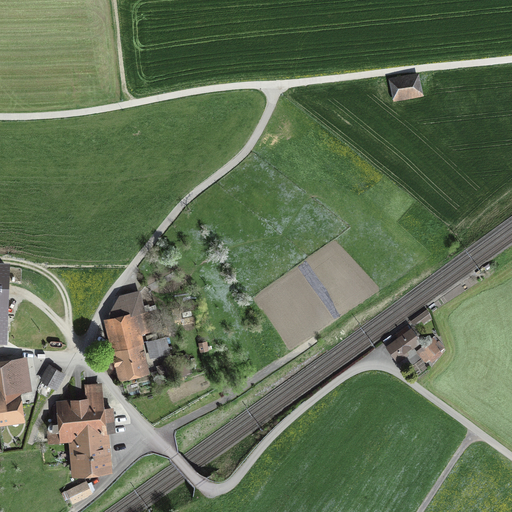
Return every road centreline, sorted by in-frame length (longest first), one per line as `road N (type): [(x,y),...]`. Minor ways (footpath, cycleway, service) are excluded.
road 1 (track): [(274,84),(240,152),(105,287),(83,328),(79,353),(86,365),(208,489),(225,488),(329,386),(376,365),(407,378),(511,457)]
road 2 (track): [(511,58),(0,116)]
